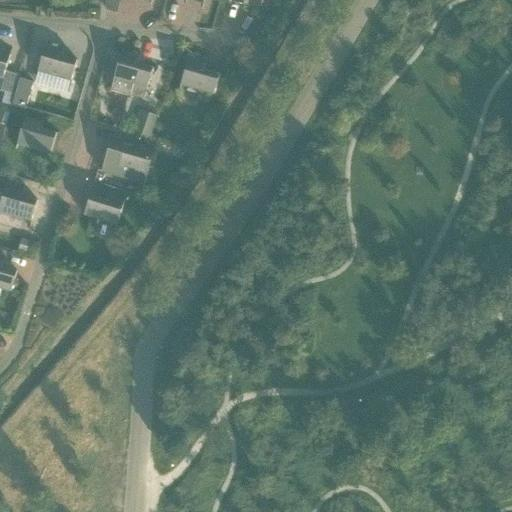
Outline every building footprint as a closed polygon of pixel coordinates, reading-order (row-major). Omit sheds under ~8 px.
[(44,51),(37,75),(38,76),(39,70),(72,79),(78,60),(62,55),(63,49),(46,44),(44,51)] [(0,88),(1,89),(2,83),(9,58),(11,52),(0,48),(0,88)] [(120,58),(111,89),(144,99),(153,67),(138,62),(139,56),(122,51),(120,58)] [(187,64),(186,64),(179,89),(180,89),(182,84),(215,93),(220,73),(204,69),(206,63),(189,58),(187,64)] [(157,115),(141,110),(134,131),(150,137),(157,115)] [(24,123),(23,123),(16,148),(17,148),(19,143),(51,152),(57,132),(41,128),(43,122),(25,117),(24,123)] [(137,144),(135,150),(110,142),(101,170),(145,183),(153,155),(154,149),(137,144)] [(4,191),(0,204),(0,210),(32,219),(38,199),(22,195),(24,189),(6,184),(4,191)] [(106,198),(91,193),(84,213),(117,223),(115,229),(116,229),(124,204),(126,198),(108,193),(106,198)] [(2,266),(4,260),(0,258),(0,286),(12,290),(18,270),(2,266)]
